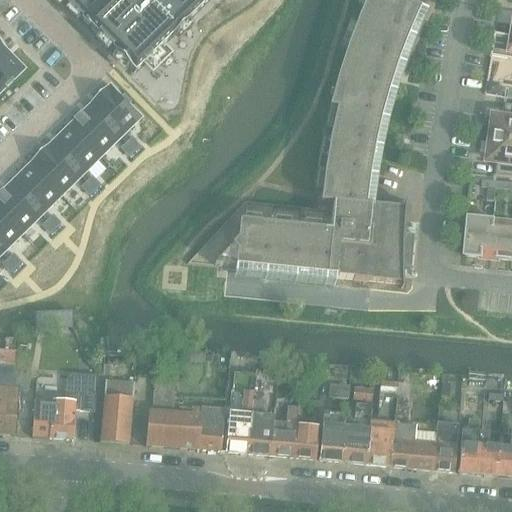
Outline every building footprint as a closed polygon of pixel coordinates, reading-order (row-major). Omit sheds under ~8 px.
[(59,0),(63,3),(65,5),(66,4),(68,6),(81,19),(98,37),(111,50),(114,53),(113,54),(115,56),(128,69),(129,71),(131,70),(134,73),(143,65),(163,45),(170,38),(172,39),(173,37),(186,24),(188,23),(187,21),(208,0),(59,0)] [(232,241),(225,248),(231,253),(229,269),(256,272),(257,272),(337,280),(353,281),(353,282),(360,283),(368,283),(400,286),(400,290),(402,290),(402,289),(402,288),(402,287),(402,286),(402,285),(402,284),(402,283),(402,282),(402,281),(402,280),(402,279),(402,278),(402,277),(402,276),(402,275),(402,274),(402,273),(402,272),(402,271),(402,270),(402,269),(402,268),(402,267),(402,266),(402,265),(402,264),(402,263),(402,262),(402,261),(402,260),(402,259),(402,258),(402,257),(402,256),(402,255),(402,254),(402,253),(402,252),(402,251),(402,250),(402,249),(402,248),(402,247),(402,246),(402,245),(402,244),(402,243),(402,242),(403,225),(405,208),(403,208),(403,211),(397,211),(398,206),(386,203),(385,209),(364,207),(368,179),(371,159),(373,151),(379,122),(387,94),(395,68),(403,71),(403,72),(404,73),(415,43),(429,13),(428,12),(420,29),(412,26),(419,12),(407,6),(407,0),(366,0),(358,20),(346,50),(353,53),(344,81),(335,112),(329,142),(325,160),(323,173),(321,189),(320,204),(328,205),(325,233),(234,224),(232,241)] [(511,37),(495,35),(491,58),(511,60),(511,37)] [(4,50),(0,54),(0,94),(24,71),(4,50)] [(487,84),(485,96),(496,98),(497,92),(493,85),(487,84)] [(90,105),(89,106),(121,139),(141,119),(109,87),(106,89),(105,88),(89,104),(90,105)] [(89,106),(69,126),(101,158),(121,139),(89,106)] [(493,126),(491,140),(511,142),(511,106),(506,106),(504,119),(497,118),(496,126),(493,126)] [(69,126),(49,145),(81,178),(101,158),(69,126)] [(131,139),(125,144),(134,153),(139,147),(131,139)] [(498,164),(496,178),(511,179),(511,142),(491,140),(489,154),(492,155),(491,163),(498,164)] [(125,144),(119,150),(128,159),(134,153),(125,144)] [(31,163),(29,165),(61,197),(81,178),(49,145),(47,147),(46,146),(30,162),(31,163)] [(29,165),(10,184),(42,217),(61,197),(29,165)] [(91,178),(86,183),(94,192),(100,186),(91,178)] [(482,182),(482,189),(488,190),(487,203),(494,204),(494,203),(495,191),(496,191),(497,184),(482,182)] [(86,183),(80,189),(88,197),(94,192),(86,183)] [(10,184),(0,193),(0,213),(22,236),(42,217),(10,184)] [(497,184),(496,191),(503,192),(510,192),(510,196),(511,196),(511,185),(497,184)] [(0,253),(2,255),(22,236),(0,213),(0,253)] [(52,216),(46,222),(55,230),(61,225),(52,216)] [(489,257),(493,222),(466,220),(464,238),(467,238),(465,258),(482,259),(482,256),(489,257)] [(46,222),(41,227),(49,236),(55,230),(46,222)] [(511,224),(493,222),(489,257),(497,258),(496,261),(509,262),(511,234),(511,224)] [(13,255),(7,261),(15,269),(21,263),(13,255)] [(7,261),(1,266),(10,275),(15,269),(7,261)] [(46,315),(34,315),(35,331),(47,330),(46,315)] [(0,435),(15,436),(18,386),(13,386),(14,365),(6,364),(6,351),(0,350),(0,435)] [(64,380),(63,403),(33,401),(31,439),(72,442),(74,412),(94,413),(93,377),(69,375),(64,380)] [(182,450),(186,416),(172,415),(175,379),(154,377),(151,413),(147,413),(144,447),(182,450)] [(103,381),(99,444),(128,446),(132,383),(103,381)] [(379,402),(396,404),(397,385),(380,383),(379,402)] [(441,385),(441,397),(448,398),(449,386),(441,385)] [(325,398),(348,400),(349,387),(326,386),(325,398)] [(352,401),(372,402),(373,390),(353,389),(352,401)] [(227,413),(224,454),(249,456),(254,394),(243,393),(241,414),(227,413)] [(269,458),(272,424),(271,424),(271,418),(262,417),(264,402),(263,401),(264,394),(254,394),(249,456),(269,458)] [(488,395),(488,402),(503,403),(504,396),(488,395)] [(186,416),(182,450),(220,453),(224,411),(200,409),(200,418),(186,416)] [(292,460),(295,426),(296,410),(286,409),(285,425),(272,424),(269,458),(292,460)] [(323,416),(319,462),(343,464),(346,422),(347,414),(323,411),(323,416)] [(357,423),(346,422),(343,464),(366,466),(370,430),(369,430),(357,429),(357,423)] [(390,468),(394,425),(380,424),(381,423),(370,422),(369,430),(370,430),(366,466),(390,468)] [(438,424),(437,442),(434,472),(453,474),(456,443),(457,444),(458,425),(438,424)] [(434,472),(437,442),(417,440),(417,433),(416,433),(416,428),(405,427),(394,425),(390,468),(434,472)] [(295,426),(292,460),(315,462),(318,428),(295,426)] [(477,476),(481,433),(460,431),(456,475),(477,476)] [(495,478),(498,447),(485,446),(486,433),(481,433),(477,476),(495,478)] [(511,435),(499,434),(498,447),(495,478),(511,479),(511,435)]
